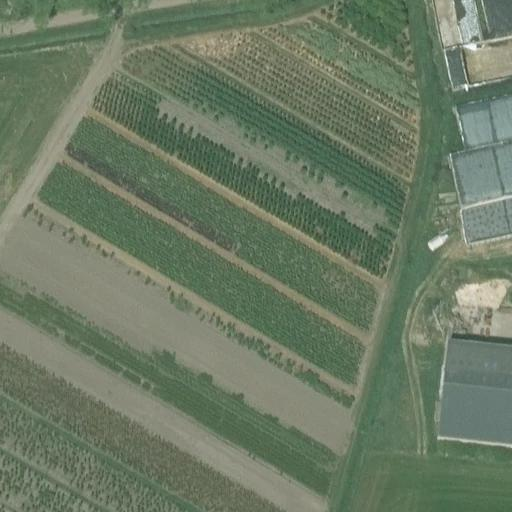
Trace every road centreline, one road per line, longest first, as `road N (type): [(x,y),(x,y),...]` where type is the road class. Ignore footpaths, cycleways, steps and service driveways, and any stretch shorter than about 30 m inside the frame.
road 1 (track): [(119,9),(113,38),(0,234)]
road 2 (unclassified): [(0,28),(176,0)]
